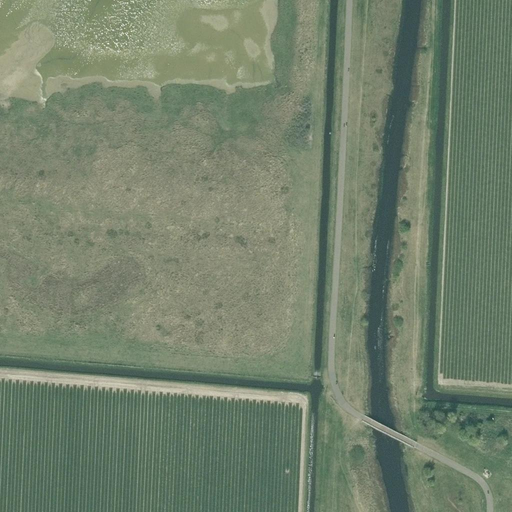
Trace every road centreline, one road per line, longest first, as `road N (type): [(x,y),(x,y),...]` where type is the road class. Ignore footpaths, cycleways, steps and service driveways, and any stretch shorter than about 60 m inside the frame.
road 1 (unknown): [(368,0),(339,456),(358,511)]
road 2 (track): [(298,372),(0,347)]
road 3 (track): [(269,395),(0,372)]
